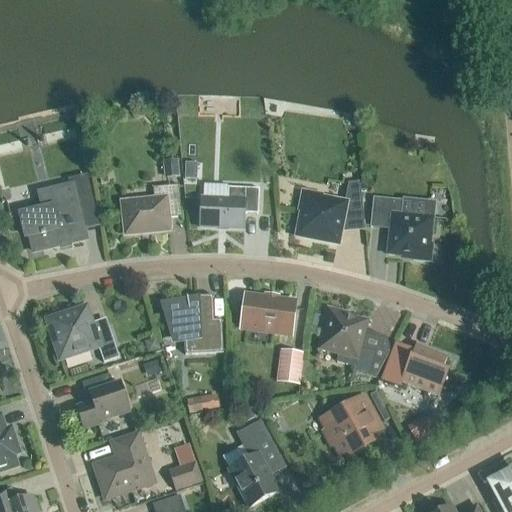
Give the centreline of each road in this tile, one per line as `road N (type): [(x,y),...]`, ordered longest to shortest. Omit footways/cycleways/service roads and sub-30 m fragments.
road 1 (residential): [(511,341),(361,284),(232,263),(107,274),(5,298)]
road 2 (residential): [(5,298),(74,511)]
road 3 (residential): [(359,511),(511,422)]
